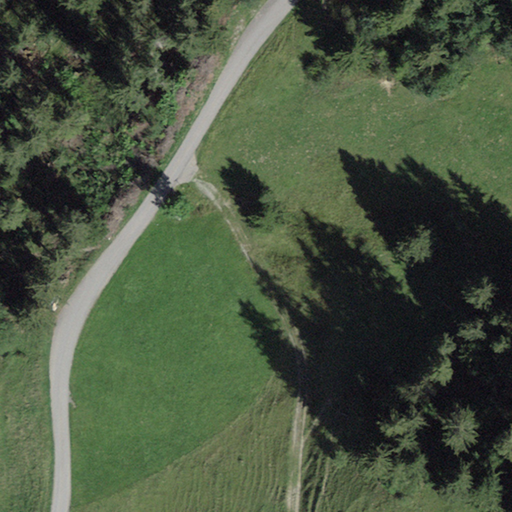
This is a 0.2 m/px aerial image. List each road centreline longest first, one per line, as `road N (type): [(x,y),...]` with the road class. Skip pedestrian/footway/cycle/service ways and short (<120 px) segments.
road 1 (residential): [(288,0),(72,320),(63,350),(59,511)]
road 2 (track): [(294,511),(300,352),(229,216),(199,176),(179,165)]
